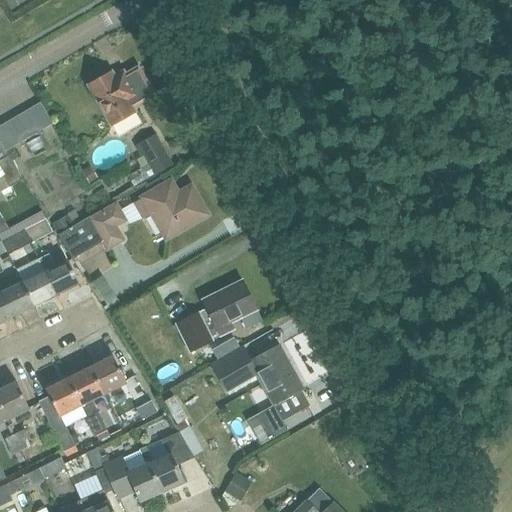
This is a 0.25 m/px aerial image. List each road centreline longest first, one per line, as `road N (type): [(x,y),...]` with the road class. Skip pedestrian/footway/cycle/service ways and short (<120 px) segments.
road 1 (unclassified): [(421,511),(142,3)]
road 2 (residential): [(0,82),(142,3)]
